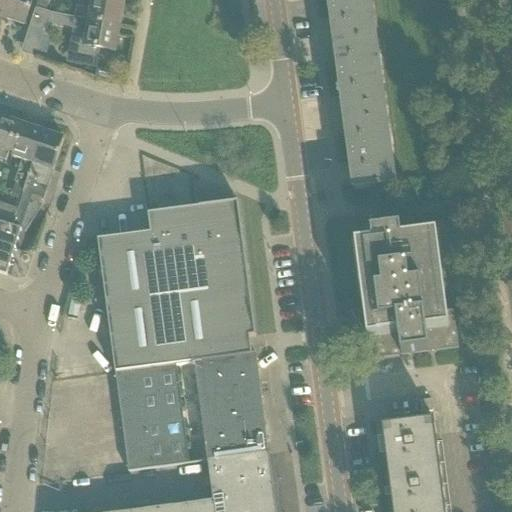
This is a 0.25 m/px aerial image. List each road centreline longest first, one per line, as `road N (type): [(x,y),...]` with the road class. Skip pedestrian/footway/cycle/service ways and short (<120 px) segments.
road 1 (tertiary): [(340,511),(279,120)]
road 2 (unclassified): [(37,326),(103,125)]
road 3 (unclassified): [(15,511),(37,326)]
road 4 (tertiary): [(279,120),(103,125)]
road 5 (tertiary): [(279,120),(267,0)]
